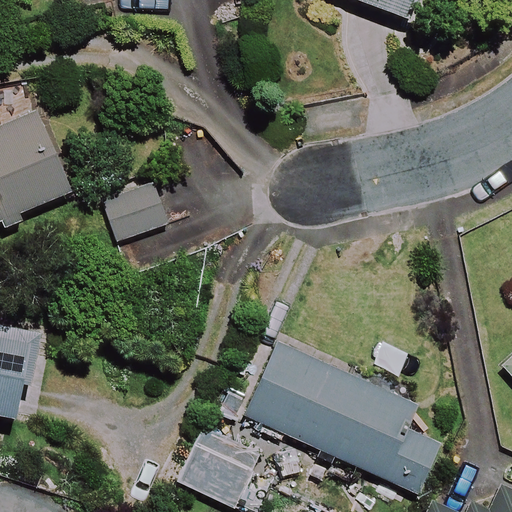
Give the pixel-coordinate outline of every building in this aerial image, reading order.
[(347,0),(406,21),(413,0),(347,0)] [(24,223),(21,215),(70,194),(36,113),(0,128),(0,223),(1,223),(5,231),(24,223)] [(166,225),(149,182),(100,200),(117,243),(166,225)] [(0,418),(20,423),(38,336),(0,328),(0,418)] [(414,406),(276,344),(243,417),(415,495),(437,446),(403,431),(414,406)] [(511,353),(498,367),(511,381),(511,353)] [(258,511),(271,485),(247,474),(256,454),(201,429),(176,484),(220,504),(237,511),(258,511)] [(477,511),(448,511),(426,501),(420,511),(511,511),(511,494),(501,489),(492,508),(477,511)]
